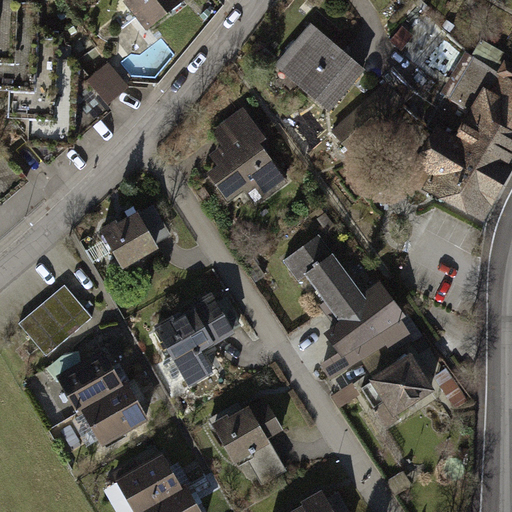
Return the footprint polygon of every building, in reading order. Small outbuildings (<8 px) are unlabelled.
[(0,0),(0,122),(11,123),(9,144),(63,151),(75,56),(49,53),(51,37),(26,34),(29,8),(3,5),(3,0),(0,0)] [(166,0),(113,0),(108,4),(128,30),(166,0)] [(354,71),(304,26),(266,68),(317,113),(354,71)] [(511,153),(511,58),(491,96),(469,85),(442,131),(427,125),(393,186),(469,227),(511,153)] [(113,64),(91,79),(112,110),(135,94),(113,64)] [(393,74),(330,128),(348,148),(410,94),(393,74)] [(288,184),(237,111),(201,137),(217,160),(197,174),(219,205),(234,194),(247,213),(288,184)] [(141,252),(122,213),(85,231),(104,270),(141,252)] [(313,235),(277,261),(293,282),(297,279),(334,328),(365,305),(313,235)] [(87,320),(59,288),(13,327),(41,359),(87,320)] [(227,335),(204,294),(144,328),(180,391),(211,373),(199,351),(227,335)] [(428,393),(401,349),(349,381),(377,425),(428,393)] [(115,389),(95,354),(46,381),(66,416),(69,414),(115,389)] [(139,423),(119,387),(115,389),(69,414),(89,450),(139,423)] [(237,401),(199,424),(225,467),(259,446),(257,442),(275,431),(256,399),(242,408),(237,401)] [(271,446),(244,461),(258,486),(285,471),(271,446)] [(155,458),(107,485),(122,511),(140,511),(174,493),(155,458)] [(140,511),(189,511),(177,491),(174,493),(140,511)] [(325,511),(314,493),(281,511),(325,511)]
